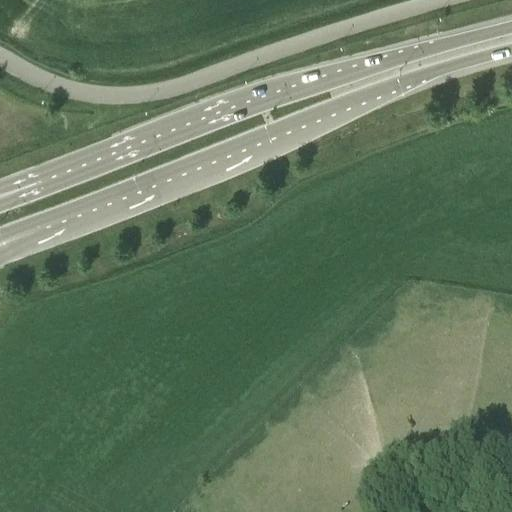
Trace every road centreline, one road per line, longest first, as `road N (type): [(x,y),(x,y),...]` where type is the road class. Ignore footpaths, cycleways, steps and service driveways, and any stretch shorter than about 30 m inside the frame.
road 1 (primary): [(25,236),(416,81),(511,52)]
road 2 (primary): [(511,24),(289,87),(35,184)]
road 3 (unclassified): [(0,56),(68,91),(134,96),(442,0)]
